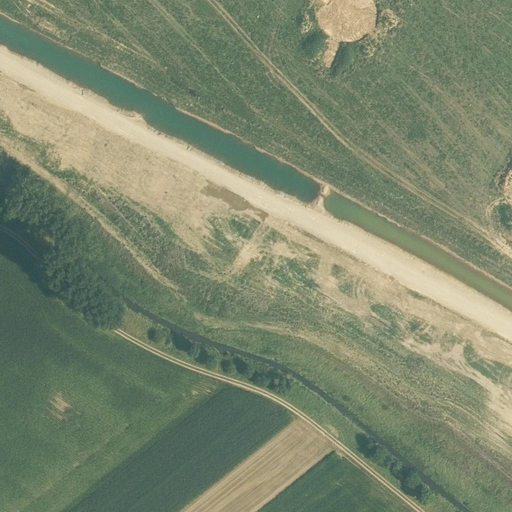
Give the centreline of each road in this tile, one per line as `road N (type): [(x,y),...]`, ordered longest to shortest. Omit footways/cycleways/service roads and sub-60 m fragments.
road 1 (track): [(511,340),(0,61)]
road 2 (track): [(0,231),(30,247),(129,342),(293,412),(419,511)]
